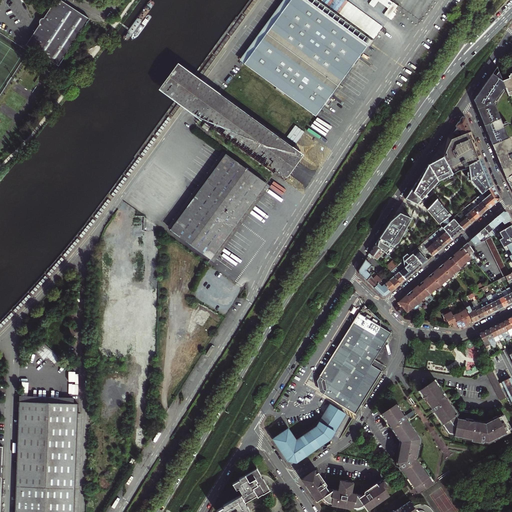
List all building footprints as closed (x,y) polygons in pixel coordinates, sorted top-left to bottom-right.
[(31,36),(25,44),(56,67),(89,21),(60,0),(56,0),(44,18),(42,18),(41,19),(40,19),(40,21),(39,22),(40,23),(40,24),(37,28),(34,32),(31,36)] [(293,0),(245,65),(317,118),(398,6),(389,0),(293,0)] [(213,128),(287,182),(305,156),(205,84),(202,82),(198,79),(193,75),(177,64),(159,89),(175,100),(180,104),(184,107),(187,109),(208,124),(205,129),(210,132),(213,128)] [(497,67),(492,73),(485,83),(474,100),(477,109),(494,102),(505,85),(502,80),(497,67)] [(511,73),(508,75),(509,77),(502,80),(505,85),(509,95),(511,93),(511,73)] [(494,102),(477,109),(492,145),(509,139),(504,127),(508,125),(507,121),(504,123),(504,124),(503,124),(494,102)] [(450,134),(448,137),(451,139),(471,131),(468,124),(465,117),(462,117),(459,121),(450,134)] [(287,137),(297,143),(304,132),(295,125),(287,137)] [(447,151),(442,155),(453,173),(456,171),(465,168),(469,167),(468,165),(481,158),(482,158),(472,134),(471,131),(451,139),(448,137),(447,144),(447,151)] [(509,139),(492,145),(493,147),(505,177),(506,178),(506,179),(511,175),(511,143),(510,138),(509,139)] [(227,155),(170,231),(211,260),(267,184),(227,155)] [(442,155),(428,165),(438,182),(452,174),(453,173),(442,155)] [(481,158),(468,165),(469,167),(470,180),(482,194),(493,185),(490,179),(481,158)] [(438,182),(428,165),(419,178),(415,183),(427,193),(438,182)] [(406,197),(405,199),(416,204),(427,193),(415,183),(406,197)] [(482,194),(478,197),(488,208),(492,205),(498,200),(498,197),(493,185),(482,194)] [(474,200),(476,203),(484,212),(486,210),(488,208),(478,197),(477,198),(479,200),(478,201),(476,199),(474,200)] [(437,198),(425,208),(439,224),(450,215),(437,198)] [(470,204),(472,206),(480,216),(481,214),(484,212),(476,203),(474,204),(472,202),(470,204)] [(468,209),(467,210),(475,219),(478,217),(480,216),(472,206),(469,208),(468,208),(467,209),(468,209)] [(466,209),(462,212),(471,223),(473,221),(475,219),(467,210),(466,209)] [(465,223),(465,225),(467,227),(468,225),(471,223),(462,212),(458,215),(460,218),(465,223)] [(503,212),(489,224),(497,233),(502,230),(500,226),(504,224),(506,227),(511,224),(511,221),(511,222),(507,213),(505,212),(503,212)] [(411,218),(400,213),(390,221),(385,228),(379,237),(395,246),(398,242),(411,218)] [(450,215),(439,224),(442,227),(452,239),(455,236),(460,232),(463,229),(456,221),(450,215)] [(133,230),(144,231),(145,216),(134,216),(133,230)] [(460,218),(456,221),(463,229),(463,230),(465,228),(467,227),(465,225),(465,223),(460,218)] [(487,226),(484,228),(488,232),(488,233),(491,236),(495,234),(497,233),(489,224),(487,226)] [(506,227),(502,230),(497,233),(495,234),(500,242),(496,244),(499,251),(504,249),(505,252),(511,248),(511,224),(506,227)] [(444,240),(447,244),(449,242),(452,239),(442,227),(439,229),(443,234),(441,236),(445,240),(444,240)] [(482,230),(480,232),(484,237),(488,233),(488,232),(484,228),(482,230)] [(132,282),(143,282),(144,231),(133,231),(132,282)] [(432,235),(442,247),(445,246),(447,244),(444,240),(445,240),(441,236),(439,233),(437,234),(435,232),(432,235)] [(477,234),(475,236),(479,241),(484,237),(480,232),(477,234)] [(98,357),(124,359),(127,298),(110,297),(112,259),(124,260),(125,251),(117,250),(118,236),(104,235),(98,357)] [(435,248),(438,251),(440,249),(442,247),(432,235),(429,238),(431,241),(429,243),(434,249),(435,248)] [(473,238),(471,240),(475,245),(481,242),(479,241),(475,236),(473,238)] [(395,246),(379,237),(375,244),(384,252),(385,253),(387,255),(395,246)] [(508,275),(489,238),(484,241),(503,278),(506,276),(508,275)] [(422,243),(433,256),(435,254),(438,251),(435,248),(434,249),(429,243),(427,240),(422,243)] [(416,248),(427,261),(433,256),(422,243),(416,248)] [(462,247),(464,249),(472,258),(474,260),(476,259),(474,257),(476,255),(471,248),(468,243),(465,245),(462,247)] [(384,252),(375,244),(372,249),(369,253),(377,261),(384,252)] [(411,252),(422,265),(425,263),(427,261),(416,248),(411,252)] [(460,249),(457,252),(466,263),(472,258),(464,249),(462,250),(461,251),(460,249)] [(422,265),(411,252),(408,255),(407,254),(402,257),(402,260),(398,265),(395,268),(405,279),(418,268),(422,265)] [(454,257),(452,258),(460,268),(466,263),(457,252),(453,255),(455,256),(454,257)] [(449,259),(446,261),(455,272),(460,268),(452,258),(451,260),(450,260),(449,259)] [(371,265),(365,259),(364,262),(359,270),(359,272),(359,274),(366,281),(375,272),(369,267),(371,265)] [(393,260),(385,268),(390,273),(391,272),(395,268),(398,265),(393,260)] [(443,266),(442,267),(450,276),(455,272),(446,261),(443,264),(444,265),(443,266)] [(438,268),(436,270),(445,280),(450,276),(442,267),(441,268),(440,269),(438,268)] [(391,272),(400,283),(402,282),(405,279),(395,268),(391,272)] [(433,274),(432,276),(440,285),(445,280),(436,270),(433,272),(435,273),(433,274)] [(375,272),(366,281),(373,288),(381,281),(381,280),(377,276),(378,274),(375,272)] [(389,280),(396,287),(398,286),(400,283),(391,272),(390,273),(388,274),(391,277),(392,278),(389,280)] [(384,284),(390,292),(393,290),(396,287),(389,280),(386,276),(383,279),(386,282),(384,284)] [(426,278),(435,289),(440,285),(432,276),(430,277),(429,278),(428,276),(426,278)] [(423,283),(422,284),(430,293),(435,289),(426,278),(423,281),(424,282),(423,283)] [(381,281),(373,288),(382,296),(386,296),(387,295),(390,292),(384,284),(381,281)] [(418,285),(415,288),(424,298),(430,293),(422,284),(420,285),(419,286),(418,285)] [(506,306),(508,305),(503,293),(502,292),(499,287),(495,290),(496,292),(503,307),(506,306)] [(412,292),(410,294),(418,303),(424,298),(415,288),(412,290),(413,292),(412,292)] [(511,302),(511,300),(507,291),(503,293),(508,305),(511,303),(511,302)] [(496,311),(499,310),(491,294),(490,292),(486,295),(486,296),(494,312),(496,311)] [(502,308),(503,307),(496,292),(491,294),(499,310),(502,308)] [(407,294),(404,297),(413,307),(416,311),(418,309),(416,306),(419,304),(418,303),(410,294),(409,295),(408,296),(407,294)] [(477,320),(480,319),(474,306),(473,304),(468,306),(465,300),(470,298),(468,295),(462,299),(466,308),(472,319),(473,322),(477,320)] [(492,313),(494,312),(486,296),(482,298),(483,301),(490,314),(492,313)] [(413,307),(404,297),(400,300),(402,301),(401,302),(399,303),(407,312),(413,307)] [(488,315),(490,314),(483,301),(478,304),(479,304),(485,317),(488,315)] [(483,318),(485,317),(479,304),(474,306),(480,319),(483,318)] [(469,321),(472,319),(466,308),(463,310),(464,310),(459,313),(465,325),(468,323),(470,322),(469,321)] [(454,326),(457,324),(453,315),(451,311),(443,315),(447,321),(449,324),(450,324),(451,323),(453,326),(454,326)] [(330,399),(355,414),(362,404),(385,366),(375,360),(391,333),(377,324),(378,322),(374,319),(372,322),(370,320),(372,317),(368,315),(366,318),(359,313),(344,339),(320,377),(317,382),(318,388),(319,393),(324,395),(330,399)] [(462,326),(465,325),(459,313),(456,314),(453,315),(457,324),(458,326),(460,325),(461,325),(462,326)] [(505,320),(503,321),(510,336),(511,335),(511,327),(508,319),(505,320)] [(500,323),(498,324),(505,339),(506,341),(511,338),(510,336),(503,321),(500,323)] [(495,325),(493,326),(500,340),(500,341),(505,339),(498,324),(495,325)] [(491,327),(489,328),(495,342),(500,340),(493,326),(491,327)] [(486,330),(484,331),(491,345),(496,342),(495,342),(489,328),(486,330)] [(481,332),(478,334),(479,334),(486,347),(491,345),(484,331),(481,332)] [(43,343),(35,352),(44,360),(47,357),(55,364),(60,358),(43,343)] [(120,424),(122,366),(103,365),(101,423),(120,424)] [(502,388),(500,383),(492,367),(487,370),(501,400),(507,397),(505,393),(502,388)] [(502,388),(511,383),(511,379),(511,378),(500,383),(502,388)] [(437,387),(433,381),(419,390),(431,408),(430,409),(433,413),(435,416),(437,415),(449,433),(458,434),(461,435),(461,436),(474,439),(474,440),(476,441),(483,442),(484,441),(488,441),(511,429),(503,413),(485,423),(458,418),(456,415),(457,415),(454,410),(438,386),(437,387)] [(505,393),(511,389),(511,383),(502,388),(505,393)] [(20,396),(15,511),(73,511),(78,403),(74,403),(74,398),(20,396)] [(416,485),(420,491),(421,490),(433,482),(416,458),(417,451),(416,450),(418,438),(415,434),(416,433),(409,422),(410,421),(409,420),(405,414),(403,415),(396,404),(382,413),(392,427),(401,441),(399,455),(398,462),(399,464),(397,465),(399,467),(400,469),(402,468),(414,486),(416,485)] [(280,436),(274,440),(289,461),(291,459),(293,460),(295,460),(297,462),(318,448),(320,446),(323,450),(325,450),(327,449),(328,448),(328,447),(327,446),(330,444),(331,443),(331,442),(330,441),(329,440),(330,439),(345,414),(331,405),(318,427),(297,442),(288,430),(283,434),(281,433),(280,436)] [(251,511),(248,507),(247,507),(245,504),(257,497),(258,499),(263,496),(265,500),(272,496),(271,495),(270,495),(269,493),(271,492),(265,482),(264,480),(263,480),(261,477),(262,477),(257,470),(240,480),(240,481),(233,485),(237,491),(239,490),(243,496),(224,507),(224,508),(217,511),(251,511)] [(317,473),(315,470),(301,479),(317,502),(323,498),(324,499),(325,500),(326,501),(327,501),(328,502),(329,502),(330,503),(331,503),(331,505),(338,506),(341,507),(346,508),(353,509),(354,507),(356,507),(357,507),(358,507),(359,507),(360,506),(361,506),(362,505),(363,505),(367,511),(390,495),(386,489),(389,487),(384,480),(383,480),(377,484),(371,489),(369,490),(368,489),(364,491),(365,493),(362,494),(359,497),(357,494),(357,493),(352,492),(354,482),(340,480),(338,490),(333,489),(332,492),(330,492),(328,488),(326,486),(328,485),(325,481),(323,482),(322,479),(317,473)] [(417,511),(416,509),(414,507),(413,505),(410,500),(398,508),(392,511),(390,511),(389,511),(417,511)]
